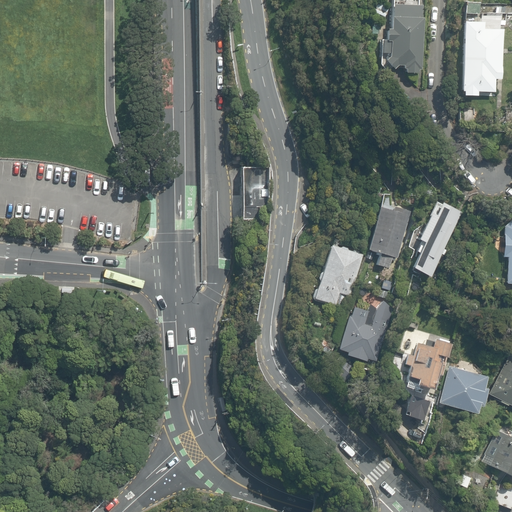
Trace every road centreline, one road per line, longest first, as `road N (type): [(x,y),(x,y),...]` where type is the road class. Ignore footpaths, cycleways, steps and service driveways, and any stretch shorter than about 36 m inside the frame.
road 1 (secondary): [(250,0),(287,172),(270,328),(275,357),(292,385),(414,504)]
road 2 (tertiary): [(212,0),(217,281),(206,305),(176,320)]
road 3 (secondary): [(175,272),(172,0)]
road 4 (residential): [(436,0),(438,116),(470,167)]
road 5 (tertiary): [(175,272),(0,257)]
road 6 (secondary): [(316,511),(225,476),(191,440)]
road 7 (secondary): [(191,440),(180,408),(176,320)]
